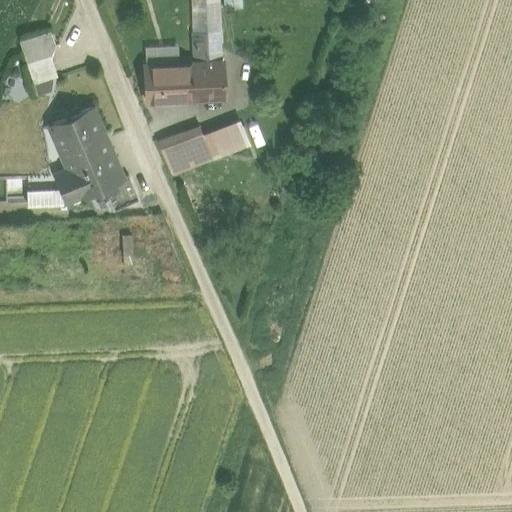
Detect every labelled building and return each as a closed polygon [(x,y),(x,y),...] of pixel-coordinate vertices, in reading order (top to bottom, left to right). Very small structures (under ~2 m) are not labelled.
[(190,0),(192,32),(221,31),(219,0),(190,0)] [(239,0),(225,0),(226,9),(240,8),(239,0)] [(52,29),(20,39),(35,90),(55,85),(55,75),(62,72),(55,54),(59,44),(52,29)] [(193,47),(143,49),(145,101),(223,98),(221,31),(192,32),(193,47)] [(103,97),(54,117),(72,161),(57,167),(69,195),(133,170),(103,97)] [(247,144),(239,122),(206,134),(215,156),(247,144)] [(204,126),(162,142),(173,171),(215,156),(206,134),(204,126)] [(6,193),(22,192),(21,176),(5,177),(6,193)]
